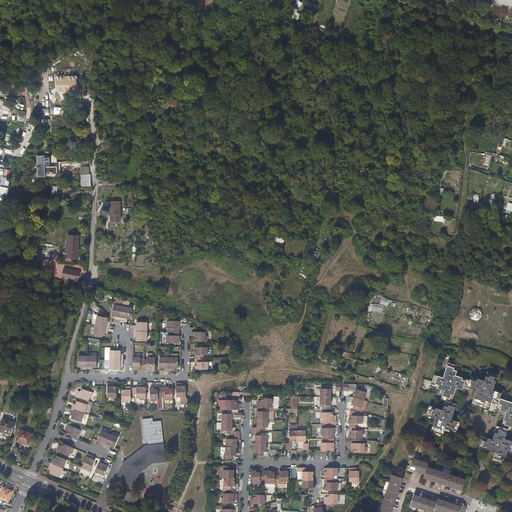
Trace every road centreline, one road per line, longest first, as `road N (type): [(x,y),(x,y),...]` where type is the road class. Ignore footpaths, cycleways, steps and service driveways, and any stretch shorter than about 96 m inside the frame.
road 1 (residential): [(91,101),(90,266),(67,377)]
road 2 (residential): [(342,401),(341,463),(246,463)]
road 3 (track): [(398,0),(511,39)]
